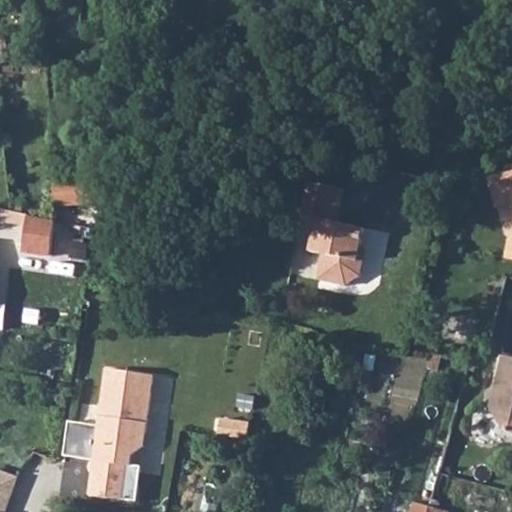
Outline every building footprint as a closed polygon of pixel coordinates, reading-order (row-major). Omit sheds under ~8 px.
[(511,176),(487,183),(491,196),(500,201),(508,199),(511,211),(511,176)] [(365,262),(360,261),(364,245),(366,229),(340,223),(346,189),(309,181),(302,216),(317,219),(310,252),(325,255),(320,280),(348,285),(363,275),(365,262)] [(87,182),(56,183),(57,208),(88,207),(87,182)] [(87,182),(88,207),(100,206),(101,182),(87,182)] [(4,210),(4,224),(30,229),(31,216),(4,210)] [(30,229),(27,256),(54,259),(58,226),(58,223),(31,216),(30,229)] [(364,245),(360,261),(365,262),(369,246),(364,245)] [(511,357),(506,356),(493,407),(506,430),(511,431),(511,357)] [(73,420),(66,455),(96,461),(90,496),(126,502),(134,457),(147,449),(160,379),(113,370),(102,426),(73,420)] [(221,433),(252,436),(253,420),(222,417),(221,433)] [(0,511),(2,511),(18,479),(0,470),(0,511)] [(433,494),(427,511),(449,511),(451,508),(437,503),(440,496),(433,494)]
